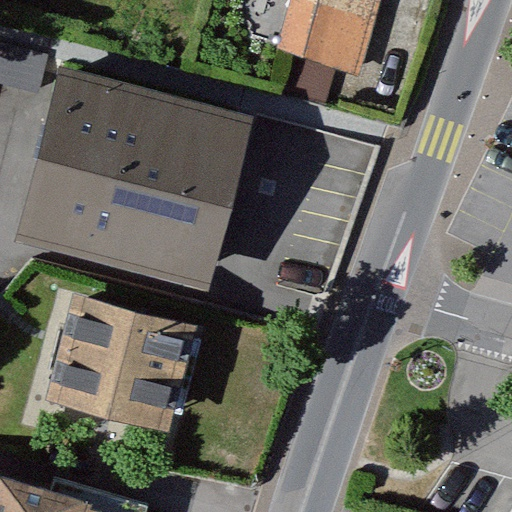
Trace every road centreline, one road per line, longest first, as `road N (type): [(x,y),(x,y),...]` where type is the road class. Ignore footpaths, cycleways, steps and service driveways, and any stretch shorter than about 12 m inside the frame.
road 1 (tertiary): [(377,287),(482,0)]
road 2 (tertiary): [(298,511),(377,287)]
road 3 (residential): [(377,287),(511,329)]
